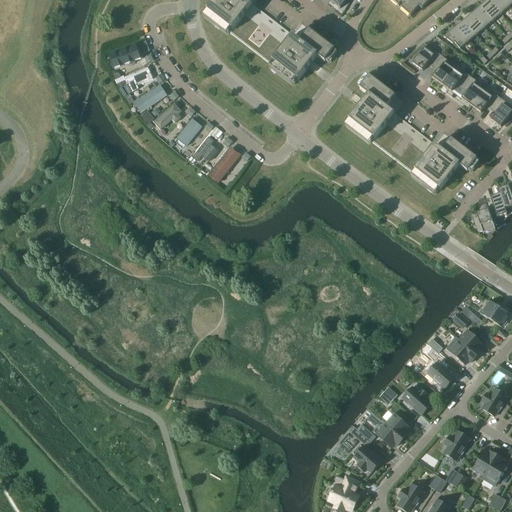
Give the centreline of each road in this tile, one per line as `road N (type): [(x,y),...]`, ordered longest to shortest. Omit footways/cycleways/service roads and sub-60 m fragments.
road 1 (residential): [(298,137),(267,159),(179,89),(151,22),(166,10),(190,8)]
road 2 (residential): [(298,137),(511,288)]
road 3 (residential): [(190,8),(199,49),(215,72),(298,137)]
road 4 (residential): [(380,60),(509,157)]
road 5 (residential): [(384,511),(387,485),(453,409)]
